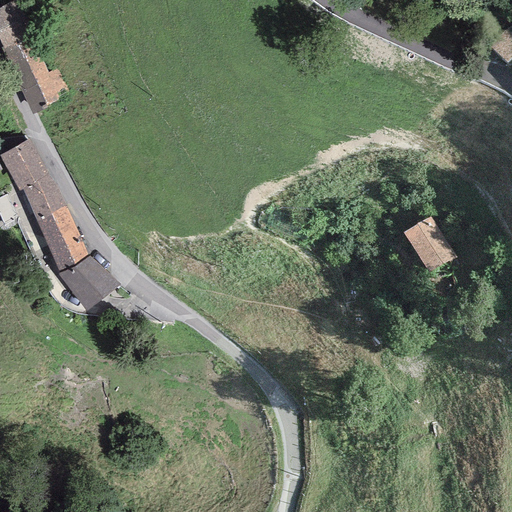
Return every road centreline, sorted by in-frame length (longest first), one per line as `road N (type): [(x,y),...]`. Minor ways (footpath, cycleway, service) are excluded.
road 1 (unclassified): [(0,53),(39,147),(86,225),(251,368),(283,417),(272,511)]
road 2 (unclassified): [(511,86),(330,0)]
